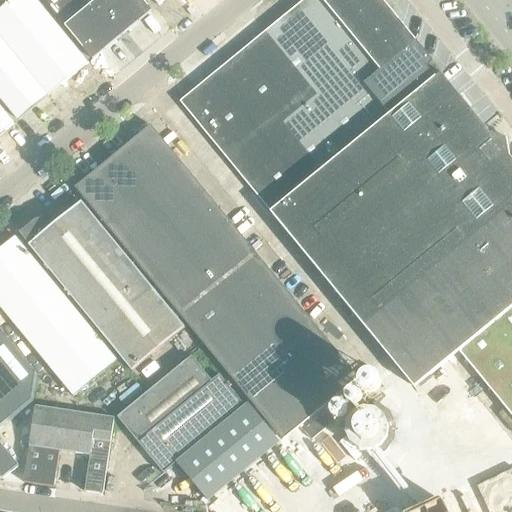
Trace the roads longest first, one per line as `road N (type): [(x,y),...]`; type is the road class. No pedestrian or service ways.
road 1 (unclassified): [(0,196),(238,0)]
road 2 (unclassified): [(419,0),(511,116)]
